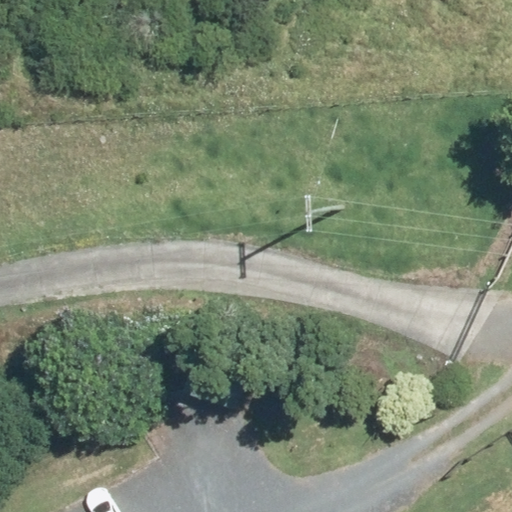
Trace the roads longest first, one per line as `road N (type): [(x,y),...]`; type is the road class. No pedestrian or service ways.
road 1 (track): [(511,350),(166,292),(0,289)]
road 2 (track): [(511,390),(315,511)]
